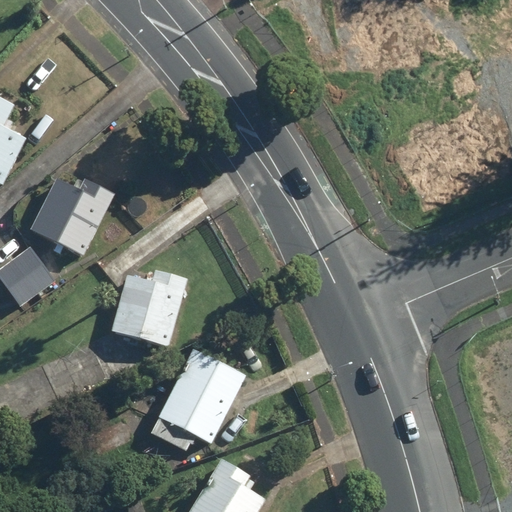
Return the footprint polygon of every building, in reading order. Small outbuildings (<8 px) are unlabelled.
[(511,164),(511,71),(480,0),(315,0),(409,210),(511,164)] [(0,194),(22,150),(0,139),(0,126),(8,111),(0,106),(0,194)] [(80,268),(115,198),(58,170),(23,239),(80,268)] [(54,286),(28,252),(0,272),(0,291),(17,314),(54,286)] [(159,276),(123,283),(106,341),(164,357),(185,283),(159,276)] [(187,356),(144,439),(184,460),(190,446),(205,454),(241,383),(187,356)] [(511,387),(485,398),(511,470),(511,387)] [(250,485),(216,464),(187,511),(260,511),(264,506),(244,495),(250,485)]
